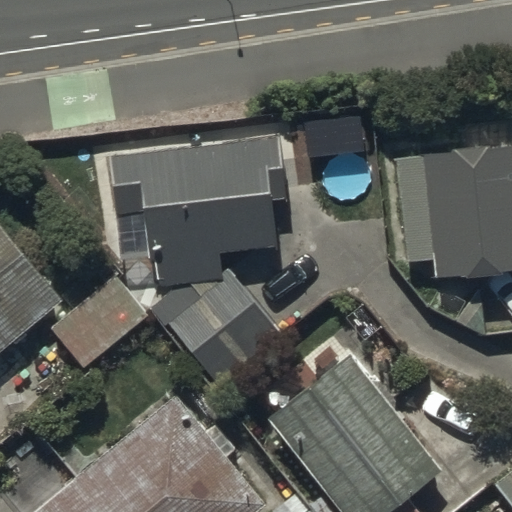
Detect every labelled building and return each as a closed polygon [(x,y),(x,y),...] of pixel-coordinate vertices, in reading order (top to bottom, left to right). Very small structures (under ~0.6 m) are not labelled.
[(377,198),(371,123),(341,126),(347,200),(377,198)] [(110,165),(117,236),(105,237),(108,262),(120,260),(121,270),(156,266),(159,293),(174,292),(149,312),(165,333),(170,329),(222,393),(282,344),(227,276),(223,279),(221,262),(277,256),(272,209),(285,207),(278,147),(110,165)] [(511,159),(399,166),(405,271),(435,269),(436,289),(511,284),(511,159)] [(0,362),(63,309),(0,234),(0,362)] [(86,374),(148,321),(114,281),(52,335),(86,374)] [(443,481),(349,362),(267,426),(335,511),(412,511),(409,508),(443,481)] [(267,511),(176,403),(46,511),(267,511)] [(511,473),(494,487),(511,511),(511,473)] [(305,511),(294,498),(278,511),(305,511)]
